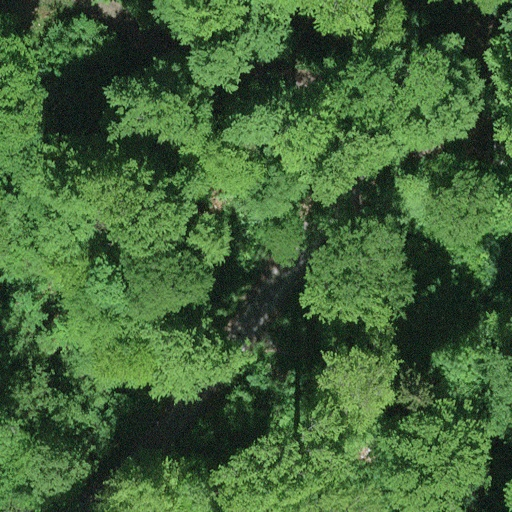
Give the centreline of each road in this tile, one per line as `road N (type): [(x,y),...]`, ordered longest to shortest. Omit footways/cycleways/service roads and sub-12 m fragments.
road 1 (track): [(78,511),(156,437),(364,166),(511,78)]
road 2 (track): [(93,0),(147,40),(227,69),(403,98),(443,113)]
